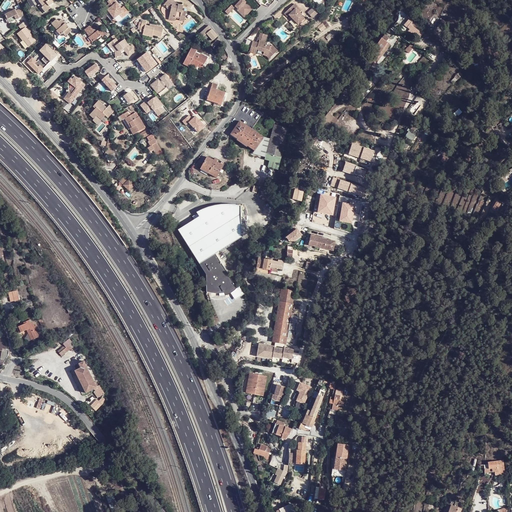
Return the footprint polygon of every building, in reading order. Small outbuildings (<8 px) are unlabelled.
[(37,7),(43,15),(51,9),(49,7),(53,4),(50,0),(39,0),(38,1),(40,4),(37,7)] [(123,12),(113,0),(109,0),(107,2),(109,4),(106,6),(111,13),(110,14),(107,17),(112,24),(115,22),(113,19),(118,16),(123,12)] [(170,11),(169,18),(175,19),(176,18),(180,18),(180,21),(185,21),(186,12),(182,11),(183,6),(178,5),(178,7),(174,6),(175,2),(172,0),(168,0),(163,5),(167,8),(170,4),(171,6),(170,11)] [(243,0),(236,8),(243,14),(244,12),(249,16),(254,10),(243,0)] [(294,3),(284,13),(287,16),(289,14),(298,23),(304,17),(295,8),(297,6),(294,3)] [(317,11),(313,6),(307,11),(312,16),(317,11)] [(233,7),(226,13),(229,16),(236,9),(235,9),(233,7)] [(243,14),(236,8),(235,9),(236,9),(246,19),(249,16),(244,12),(243,14)] [(4,15),(8,24),(25,15),(22,9),(21,10),(20,9),(16,11),(16,9),(4,15)] [(321,32),(329,25),(324,19),(322,21),(316,26),(321,32)] [(23,22),(17,26),(20,30),(16,34),(21,41),(22,41),(23,39),(25,42),(24,43),(26,47),(34,41),(24,28),(28,25),(27,20),(23,22)] [(63,34),(65,36),(71,31),(61,20),(58,22),(56,20),(51,24),(57,31),(56,32),(60,36),(63,34)] [(423,29),(412,20),(407,26),(412,30),(418,35),(423,29)] [(435,30),(440,32),(443,27),(443,26),(445,22),(441,20),(435,30)] [(152,28),(149,27),(145,26),(146,22),(142,21),(140,30),(143,31),(142,35),(151,38),(152,35),(161,37),(163,29),(153,26),(152,28)] [(88,38),(92,42),(101,36),(102,37),(105,35),(101,28),(97,31),(94,26),(91,29),(89,26),(84,30),(89,37),(88,38)] [(209,26),(200,33),(203,37),(207,34),(212,30),(209,26)] [(213,41),(218,36),(215,32),(210,37),(213,41)] [(266,34),(259,32),(258,36),(257,36),(255,41),(252,40),(248,51),(254,53),(255,52),(256,48),(263,51),(262,52),(267,53),(271,57),(277,50),(271,44),(269,45),(265,44),(266,42),(264,41),(266,34)] [(116,40),(106,47),(109,51),(113,48),(119,57),(126,52),(129,57),(137,52),(131,44),(126,48),(122,42),(119,44),(116,40)] [(392,45),(383,40),(373,53),(375,54),(372,59),(373,60),(374,58),(380,62),(382,58),(383,56),(384,56),(392,45)] [(46,45),(40,52),(50,62),(56,56),(46,45)] [(191,48),(183,64),(188,67),(190,63),(191,61),(197,65),(198,64),(203,66),(207,58),(200,54),(199,57),(194,54),(196,51),(191,48)] [(256,48),(255,52),(265,55),(269,58),(271,57),(267,53),(262,52),(263,51),(256,48)] [(147,54),(137,61),(147,73),(153,68),(152,65),(154,63),(147,54)] [(32,58),(27,63),(38,74),(43,69),(32,58)] [(374,58),(373,60),(372,59),(369,63),(376,67),(380,62),(374,58)] [(96,63),(85,72),(89,77),(100,69),(96,63)] [(76,76),(73,74),(68,81),(69,92),(72,94),(77,87),(70,83),(76,76)] [(165,75),(151,86),(157,94),(158,92),(161,96),(174,86),(165,75)] [(86,84),(76,76),(70,83),(77,87),(72,94),(69,92),(64,98),(71,103),(86,84)] [(107,76),(102,81),(112,92),(117,87),(107,76)] [(212,85),(207,100),(222,105),(225,93),(216,90),(218,85),(214,84),(213,86),(212,85)] [(135,101),(129,93),(125,96),(128,100),(130,104),(135,101)] [(146,102),(141,106),(147,113),(151,110),(158,118),(164,113),(153,99),(148,104),(146,102)] [(97,115),(101,120),(105,116),(106,117),(110,113),(107,110),(107,109),(99,101),(94,106),(96,108),(93,112),(90,115),(94,118),(95,118),(97,115)] [(248,146),(249,146),(254,150),(263,137),(252,130),(261,116),(247,107),(237,120),(239,121),(230,135),(247,147),(248,146)] [(113,109),(107,118),(108,119),(115,111),(113,109)] [(134,127),(132,127),(132,128),(135,134),(146,127),(140,117),(138,118),(135,113),(132,115),(130,111),(123,115),(125,119),(127,118),(130,123),(131,122),(134,127)] [(271,125),(269,138),(265,156),(265,158),(270,160),(268,166),(279,168),(283,148),(287,129),(271,125)] [(163,151),(162,150),(163,150),(159,142),(156,137),(155,135),(149,138),(151,142),(150,142),(152,146),(153,146),(157,152),(156,153),(157,155),(163,151)] [(267,138),(263,137),(254,150),(252,153),(265,156),(269,138),(267,138)] [(213,161),(206,157),(204,161),(201,167),(218,175),(223,166),(216,162),(218,160),(215,158),(213,161)] [(216,178),(218,175),(201,167),(200,169),(216,178)] [(120,181),(129,190),(134,185),(127,178),(128,177),(126,175),(120,181)] [(302,203),(304,192),(295,190),(292,201),(302,203)] [(492,209),(496,211),(500,203),(496,201),(492,209)] [(200,265),(215,255),(226,248),(234,243),(242,238),(241,218),(240,207),(236,205),(230,204),(225,204),(220,205),(213,206),(208,208),(203,210),(196,214),(199,218),(180,230),(178,231),(200,265)] [(335,241),(310,235),(308,244),(332,250),(335,241)] [(286,245),(285,255),(294,256),(295,249),(292,248),(292,245),(286,245)] [(237,288),(215,255),(200,265),(207,276),(208,293),(214,294),(220,294),(224,294),(225,296),(229,295),(230,294),(234,291),(237,288)] [(257,258),(256,268),(269,270),(270,266),(281,268),(281,262),(282,260),(276,259),(276,261),(257,258)] [(273,342),(285,344),(293,296),(294,290),(281,288),(281,290),(274,331),(273,342)] [(31,341),(40,337),(36,326),(32,327),(29,320),(25,322),(26,324),(24,324),(17,328),(19,334),(26,331),(31,341)] [(9,349),(6,349),(6,343),(5,340),(0,338),(0,350),(2,351),(1,360),(5,361),(8,356),(8,355),(8,354),(9,354),(9,353),(9,352),(9,351),(9,350),(9,349)] [(60,357),(74,347),(68,340),(62,345),(65,349),(63,350),(62,348),(56,352),(58,354),(60,357)] [(92,383),(82,363),(77,365),(79,369),(73,372),(83,395),(92,391),(93,393),(92,393),(92,394),(95,399),(96,398),(96,399),(102,396),(97,387),(96,387),(94,383),(92,383)] [(258,375),(249,373),(246,390),(255,391),(258,375)] [(267,376),(258,375),(255,391),(264,393),(267,376)] [(284,392),(275,389),(272,397),(278,398),(278,397),(282,398),(284,392)] [(337,406),(343,407),(344,402),(339,401),(341,391),(334,389),(332,394),(335,394),(332,409),(336,410),(337,406)] [(284,392),(282,398),(282,400),(285,401),(285,402),(292,404),(294,398),(298,399),(298,397),(284,392)] [(94,401),(88,408),(93,413),(99,406),(102,401),(100,399),(96,403),(94,401)] [(302,423),(299,428),(304,430),(305,428),(310,430),(316,415),(311,413),(307,411),(302,423)] [(291,429),(276,424),(272,433),(281,436),(287,438),(289,435),(291,429)] [(299,453),(306,454),(308,437),(299,436),(298,447),(300,447),(299,453)] [(264,458),(267,459),(269,453),(271,449),(267,448),(267,446),(261,444),(258,454),(264,456),(264,458)] [(342,470),(345,470),(348,449),(348,445),(341,444),(340,448),(337,448),(337,450),(335,449),(334,456),(336,456),(335,468),(342,469),(342,470)] [(503,460),(497,460),(488,461),(488,464),(485,464),(485,468),(494,467),(494,471),(494,474),(504,473),(503,460)] [(275,482),(281,485),(286,471),(287,472),(288,465),(284,465),(283,470),(279,469),(278,468),(275,475),(277,475),(275,482)] [(314,499),(324,500),(326,490),(319,488),(319,487),(316,487),(314,499)] [(459,511),(462,504),(451,501),(448,509),(457,511),(459,511)]
